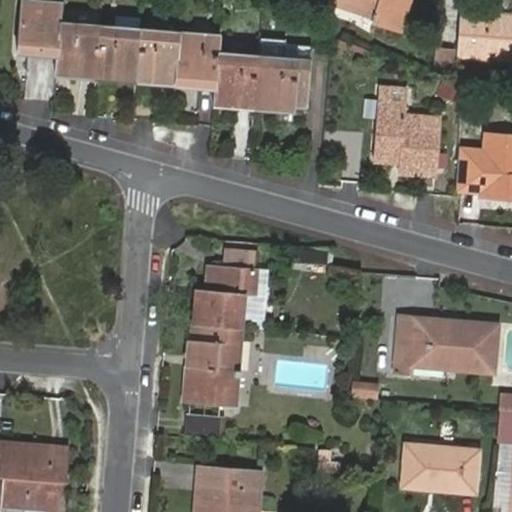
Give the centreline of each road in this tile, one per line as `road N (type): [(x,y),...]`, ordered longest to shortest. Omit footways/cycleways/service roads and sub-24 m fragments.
road 1 (residential): [(143,170),(511,271)]
road 2 (residential): [(126,373),(143,170)]
road 3 (residential): [(143,170),(0,130)]
road 4 (residential): [(126,373),(116,511)]
road 5 (residential): [(0,361),(126,373)]
